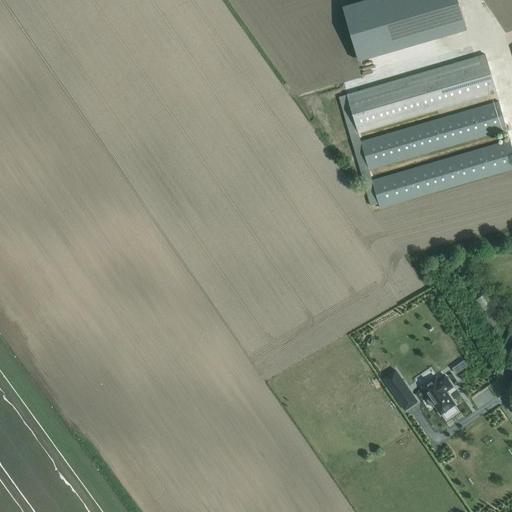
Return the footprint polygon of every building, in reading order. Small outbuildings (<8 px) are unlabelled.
[(458,0),(363,0),(343,6),(359,61),(467,29),(458,0)] [(511,46),(487,54),(490,64),(491,64),(511,57),(511,46)] [(485,54),(347,95),(358,132),(496,91),(485,54)] [(499,102),(361,141),(368,168),(507,129),(499,102)] [(511,143),(510,139),(372,179),(381,208),(511,169),(511,143)] [(464,359),(459,363),(463,368),(468,365),(464,359)] [(396,369),(383,378),(398,399),(411,390),(396,369)] [(436,376),(421,386),(429,398),(427,399),(432,407),(435,406),(441,414),(455,404),(447,391),(453,386),(445,374),(439,379),(436,376)]
